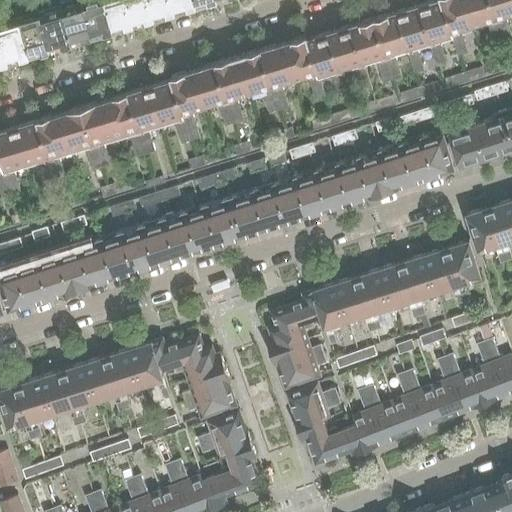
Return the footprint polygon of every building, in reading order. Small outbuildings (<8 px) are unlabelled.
[(51,48),(72,42),(59,0),(52,0),(37,4),(51,48)] [(59,0),(72,42),(93,35),(81,0),(59,0)] [(81,0),(93,35),(114,29),(104,0),(81,0)] [(104,0),(114,29),(134,23),(127,0),(104,0)] [(149,0),(127,0),(134,23),(155,17),(149,0)] [(172,0),(149,0),(155,17),(176,10),(172,0)] [(172,0),(176,10),(197,4),(195,0),(172,0)] [(439,0),(431,0),(416,5),(427,41),(429,40),(436,65),(447,62),(440,37),(449,34),(439,0)] [(461,26),(471,23),(463,0),(439,0),(449,34),(451,34),(458,54),(468,51),(461,26)] [(488,0),(463,0),(471,23),(487,19),(494,42),(501,40),(488,0)] [(511,36),(505,13),(511,11),(511,0),(488,0),(501,40),(511,36)] [(15,8),(19,19),(30,54),(51,48),(37,4),(36,1),(15,8)] [(417,44),(427,41),(416,5),(393,11),(404,48),(407,47),(414,71),(424,68),(417,44)] [(404,48),(393,11),(371,18),(389,79),(402,75),(394,51),(404,48)] [(383,81),(389,79),(371,18),(348,25),(366,86),(371,84),(364,60),(376,56),(383,81)] [(30,54),(19,19),(0,24),(0,32),(9,61),(30,54)] [(360,87),(366,86),(348,25),(325,32),(343,93),(349,91),(342,66),(353,63),(360,87)] [(0,63),(9,61),(0,32),(0,63)] [(339,94),(343,93),(325,32),(307,37),(306,34),(302,35),(320,96),(323,95),(317,74),(331,69),(339,94)] [(314,98),(320,96),(302,35),(279,42),(290,78),(307,73),(314,98)] [(281,81),(290,78),(279,42),(256,49),(274,109),(289,105),(281,81)] [(256,49),(234,56),(244,92),(263,86),(270,111),(274,109),(256,49)] [(237,94),(244,92),(234,56),(211,63),(229,123),(245,118),(237,94)] [(506,68),(504,58),(496,61),(499,70),(506,68)] [(499,70),(496,61),(489,63),(492,72),(499,70)] [(211,63),(188,69),(199,106),(218,100),(225,124),(229,123),(211,63)] [(484,75),(482,66),(474,68),(477,77),(484,75)] [(477,77),(474,68),(467,70),(470,79),(477,77)] [(191,108),(199,106),(188,69),(170,75),(171,78),(167,80),(185,141),(200,136),(191,108)] [(470,79),(467,70),(459,73),(462,82),(470,79)] [(462,82),(459,73),(452,75),(455,84),(462,82)] [(448,86),(455,84),(452,75),(445,77),(448,86)] [(437,79),(429,82),(432,91),(440,88),(437,79)] [(167,80),(144,86),(155,123),(174,117),(182,142),(185,141),(167,80)] [(497,83),(500,92),(507,89),(504,80),(497,83)] [(425,93),(432,91),(429,82),(422,84),(425,93)] [(489,85),(492,94),(500,92),(497,83),(489,85)] [(425,93),(422,84),(415,86),(417,95),(425,93)] [(482,88),(485,97),(492,94),(489,85),(482,88)] [(148,125),(155,123),(144,86),(121,93),(132,130),(129,131),(137,155),(155,149),(148,125)] [(410,98),(417,95),(415,86),(407,89),(410,98)] [(485,97),(482,88),(474,90),(477,99),(485,97)] [(410,98),(407,89),(400,91),(403,100),(410,98)] [(121,93),(99,100),(110,137),(129,131),(132,130),(121,93)] [(463,96),(466,105),(473,102),(470,93),(463,96)] [(392,94),(385,96),(388,106),(395,103),(392,94)] [(381,108),(388,106),(385,96),(378,98),(381,108)] [(455,98),(458,107),(466,105),(463,96),(455,98)] [(370,101),(373,110),(381,108),(378,98),(370,101)] [(447,100),(450,109),(458,107),(455,98),(447,100)] [(103,139),(110,137),(99,100),(76,107),(87,143),(84,144),(91,168),(110,162),(103,139)] [(450,109),(447,100),(440,103),(443,112),(450,109)] [(366,112),(373,110),(370,101),(363,103),(366,112)] [(363,103),(356,105),(358,115),(366,112),(363,103)] [(437,115),(434,105),(426,107),(429,117),(437,115)] [(76,107),(54,114),(64,150),(84,144),(87,143),(76,107)] [(419,110),(422,119),(429,117),(426,107),(419,110)] [(347,108),(340,110),(343,120),(350,117),(347,108)] [(336,122),(343,120),(340,110),(333,113),(336,122)] [(411,112),(414,122),(422,119),(419,110),(411,112)] [(511,110),(502,114),(511,144),(511,110)] [(403,114),(406,124),(414,122),(411,112),(403,114)] [(336,122),(333,113),(326,115),(329,124),(336,122)] [(58,152),(64,150),(54,114),(31,121),(42,157),(39,158),(47,183),(66,177),(58,152)] [(406,124),(403,114),(396,117),(399,126),(406,124)] [(475,122),(486,156),(511,147),(511,144),(502,114),(475,122)] [(321,126),(329,124),(326,115),(318,117),(321,126)] [(394,125),(391,116),(383,119),(386,128),(394,125)] [(321,126),(318,117),(311,119),(314,129),(321,126)] [(386,128),(383,119),(375,121),(378,130),(386,128)] [(31,121),(8,127),(19,164),(39,158),(42,157),(31,121)] [(449,131),(459,165),(486,156),(475,122),(449,131)] [(13,166),(19,164),(8,127),(0,129),(0,190),(1,195),(20,190),(13,166)] [(289,127),(284,128),(286,137),(292,136),(289,127)] [(281,139),(286,137),(284,128),(278,130),(281,139)] [(357,138),(354,128),(348,130),(351,140),(357,138)] [(339,133),(342,142),(351,140),(348,130),(339,133)] [(420,138),(431,174),(454,166),(443,131),(420,138)] [(334,145),(342,142),(339,133),(331,135),(334,145)] [(399,145),(410,180),(431,174),(420,138),(399,145)] [(241,142),(244,151),(251,149),(248,140),(241,142)] [(244,151),(241,142),(234,145),(237,153),(244,151)] [(315,151),(312,142),(304,144),(307,154),(315,151)] [(307,154),(304,144),(297,146),(300,156),(307,154)] [(399,145),(377,152),(389,187),(410,180),(399,145)] [(292,158),(300,156),(297,146),(289,148),(292,158)] [(275,153),(278,163),(286,160),(283,151),(275,153)] [(389,187),(377,152),(356,158),(368,194),(389,187)] [(278,163),(275,153),(268,156),(271,165),(278,163)] [(202,154),(195,156),(199,165),(205,163),(202,154)] [(192,168),(199,165),(195,156),(189,158),(192,168)] [(255,160),(258,170),(265,168),(262,157),(255,160)] [(368,194),(356,158),(335,165),(346,200),(368,194)] [(258,170),(255,160),(247,162),(250,173),(258,170)] [(346,200),(335,165),(314,172),(325,207),(346,200)] [(227,168),(230,178),(238,175),(235,166),(227,168)] [(220,171),(223,180),(230,178),(227,168),(220,171)] [(212,173),(215,183),(223,180),(220,171),(212,173)] [(325,207),(314,172),(293,179),(304,214),(325,207)] [(204,175),(207,185),(215,183),(212,173),(204,175)] [(163,174),(157,176),(159,184),(165,182),(163,174)] [(199,187),(207,185),(204,175),(196,178),(199,187)] [(153,186),(159,184),(157,176),(151,178),(153,186)] [(147,188),(153,186),(151,178),(145,180),(147,188)] [(304,214),(293,179),(272,185),(283,221),(304,214)] [(113,183),(107,185),(110,194),(116,192),(113,183)] [(104,196),(110,194),(107,185),(101,186),(104,196)] [(180,194),(177,185),(169,187),(172,196),(180,194)] [(272,185),(251,192),(262,227),(283,221),(272,185)] [(172,196),(169,187),(162,189),(165,199),(172,196)] [(165,199),(162,189),(154,192),(157,201),(165,199)] [(157,201),(154,192),(146,194),(149,203),(157,201)] [(251,192),(230,199),(241,234),(262,227),(251,192)] [(149,203),(146,194),(139,196),(142,206),(149,203)] [(69,197),(63,199),(65,208),(72,206),(69,197)] [(125,201),(128,210),(136,208),(133,198),(125,201)] [(59,209),(65,208),(63,199),(56,200),(59,209)] [(230,199),(209,206),(220,241),(241,234),(230,199)] [(511,253),(508,239),(511,237),(511,204),(510,199),(488,206),(505,260),(511,257),(511,253)] [(117,203),(120,213),(128,210),(125,201),(117,203)] [(120,213),(117,203),(110,206),(113,215),(120,213)] [(209,206),(188,212),(199,247),(220,241),(209,206)] [(505,260),(488,206),(466,213),(469,223),(477,248),(495,243),(501,261),(505,260)] [(23,211),(17,213),(20,222),(26,220),(23,211)] [(178,254),(199,247),(188,212),(166,219),(178,254)] [(13,224),(20,222),(17,213),(11,215),(13,224)] [(76,216),(79,226),(87,224),(84,214),(76,216)] [(68,219),(71,229),(79,226),(76,216),(68,219)] [(71,229),(68,219),(60,221),(63,231),(71,229)] [(156,261),(178,254),(166,219),(145,226),(156,261)] [(49,235),(47,226),(39,228),(42,237),(49,235)] [(145,226),(124,232),(135,267),(156,261),(145,226)] [(42,237),(39,228),(32,230),(34,239),(42,237)] [(114,274),(135,267),(124,232),(103,239),(114,274)] [(12,239),(15,248),(23,246),(20,236),(12,239)] [(4,241),(7,251),(15,248),(12,239),(4,241)] [(103,239),(82,246),(93,281),(114,274),(103,239)] [(480,275),(468,239),(445,246),(461,301),(469,298),(464,280),(480,275)] [(82,246),(61,253),(72,288),(93,281),(82,246)] [(445,246),(421,254),(432,290),(452,284),(458,302),(461,301),(445,246)] [(61,253),(40,259),(51,294),(72,288),(61,253)] [(421,294),(432,290),(421,254),(397,261),(408,297),(408,298),(413,315),(426,311),(421,294)] [(30,301),(51,294),(40,259),(19,266),(30,301)] [(397,261),(374,269),(385,305),(408,298),(408,297),(397,261)] [(0,279),(8,308),(30,301),(19,266),(0,272),(0,279)] [(376,308),(385,305),(374,269),(350,276),(361,312),(364,312),(369,330),(382,326),(376,308)] [(350,276),(326,284),(337,320),(361,312),(350,276)] [(332,322),(337,320),(326,284),(302,292),(303,298),(296,301),(304,328),(314,325),(312,318),(320,315),(329,342),(337,339),(332,322)] [(310,346),(304,328),(296,301),(270,310),(274,323),(267,326),(270,335),(265,336),(275,365),(277,364),(285,387),(320,374),(316,364),(326,360),(320,343),(310,346)] [(484,315),(492,313),(488,303),(481,306),(484,315)] [(477,318),(484,315),(481,306),(473,309),(477,318)] [(469,321),(477,318),(473,309),(466,311),(469,321)] [(462,323),(469,321),(466,311),(458,314),(462,323)] [(454,326),(462,323),(458,314),(451,317),(454,326)] [(445,337),(442,327),(435,330),(438,340),(445,337)] [(438,340),(435,330),(427,332),(430,342),(438,340)] [(430,342),(427,332),(419,335),(422,344),(430,342)] [(230,381),(220,351),(214,352),(212,344),(203,347),(198,334),(174,341),(184,369),(191,389),(182,392),(187,409),(196,406),(200,417),(236,404),(228,381),(230,381)] [(162,336),(138,344),(150,380),(157,377),(166,405),(172,403),(161,368),(172,364),(175,372),(184,369),(174,341),(164,345),(162,336)] [(511,353),(511,352),(500,356),(492,336),(484,339),(503,393),(508,391),(511,390),(511,389),(511,353)] [(403,341),(406,350),(414,347),(411,338),(403,341)] [(484,362),(470,368),(483,403),(498,397),(497,395),(500,394),(503,393),(484,339),(476,342),(484,362)] [(406,350),(403,341),(396,343),(399,352),(406,350)] [(126,387),(150,380),(138,344),(115,351),(126,387)] [(376,353),(373,344),(366,347),(369,356),(376,353)] [(369,356),(366,347),(358,349),(361,359),(369,356)] [(361,359),(358,349),(350,352),(354,361),(361,359)] [(115,351),(91,359),(102,395),(113,391),(119,409),(124,408),(130,406),(131,405),(126,388),(126,387),(115,351)] [(473,407),(483,403),(470,368),(460,371),(452,351),(441,356),(462,409),(472,405),(473,407)] [(354,361),(350,352),(343,354),(346,364),(354,361)] [(346,364),(343,354),(335,357),(339,366),(346,364)] [(444,378),(428,384),(441,418),(453,413),(455,411),(462,409),(441,356),(436,358),(444,378)] [(81,402),(102,395),(91,359),(67,367),(84,420),(87,419),(81,402)] [(67,367),(43,374),(55,410),(69,406),(75,423),(81,421),(84,420),(67,367)] [(438,419),(441,418),(428,384),(420,387),(413,367),(399,372),(420,425),(434,419),(438,419)] [(369,371),(361,373),(365,385),(373,382),(369,371)] [(404,393),(386,400),(400,434),(413,429),(415,427),(420,425),(399,372),(396,373),(404,393)] [(43,374),(20,382),(38,439),(43,437),(36,416),(55,410),(43,374)] [(292,414),(302,441),(307,439),(315,460),(335,453),(327,433),(322,419),(329,416),(326,406),(340,401),(335,386),(321,391),(317,380),(286,392),(294,413),(292,414)] [(38,439),(20,382),(0,388),(0,402),(7,425),(24,420),(31,441),(38,439)] [(398,435),(400,434),(386,400),(381,402),(373,382),(357,389),(364,409),(365,408),(378,441),(381,440),(394,435),(398,435)] [(124,408),(127,415),(133,413),(130,406),(124,408)] [(354,423),(348,425),(358,451),(379,443),(378,441),(365,408),(364,409),(351,414),(354,423)] [(226,453),(230,467),(238,488),(258,481),(251,459),(256,457),(247,430),(245,430),(243,423),(238,409),(206,420),(210,430),(197,435),(202,451),(215,446),(218,456),(226,453)] [(178,422),(175,413),(167,416),(170,425),(178,422)] [(170,425),(167,416),(160,419),(163,427),(170,425)] [(163,427),(160,419),(152,422),(155,430),(163,427)] [(155,430),(152,422),(145,424),(148,433),(155,430)] [(148,433),(145,424),(137,427),(140,436),(148,433)] [(353,453),(358,451),(348,425),(327,433),(335,453),(351,448),(353,453)] [(131,447),(128,438),(120,440),(124,450),(131,447)] [(124,450),(120,440),(113,443),(116,453),(124,450)] [(116,453),(113,443),(105,445),(108,455),(116,453)] [(108,455),(105,445),(97,448),(101,458),(102,457),(108,455)] [(0,450),(0,485),(17,480),(7,448),(0,450)] [(101,458),(97,448),(90,451),(93,460),(101,458)] [(55,466),(63,464),(59,454),(52,457),(55,466)] [(48,469),(55,466),(52,457),(45,460),(48,469)] [(200,511),(201,511),(213,507),(202,478),(200,472),(188,477),(180,457),(172,460),(192,511),(194,511),(196,511),(199,510),(200,511)] [(41,472),(48,469),(45,460),(37,462),(41,472)] [(160,488),(169,511),(192,511),(172,460),(163,463),(171,483),(160,488)] [(33,474),(41,472),(37,462),(30,465),(33,474)] [(33,474),(30,465),(22,468),(26,477),(33,474)] [(238,488),(230,467),(202,478),(213,507),(226,502),(223,493),(238,488)] [(169,511),(160,488),(148,493),(140,472),(132,475),(146,511),(169,511)] [(499,479),(491,483),(501,511),(511,511),(511,473),(511,474),(510,474),(506,474),(502,475),(500,478),(499,479)] [(120,503),(123,511),(146,511),(132,475),(124,479),(132,499),(120,503)] [(459,495),(442,501),(446,511),(501,511),(491,483),(487,484),(483,486),(459,495)] [(123,511),(120,503),(109,508),(101,488),(92,491),(100,511),(123,511)] [(100,511),(92,491),(84,494),(91,511),(100,511)] [(0,505),(2,511),(25,511),(18,493),(0,500),(0,505)] [(446,511),(442,501),(435,504),(433,505),(430,503),(422,506),(410,511),(407,511),(446,511)] [(64,511),(61,503),(52,507),(54,511),(64,511)]
